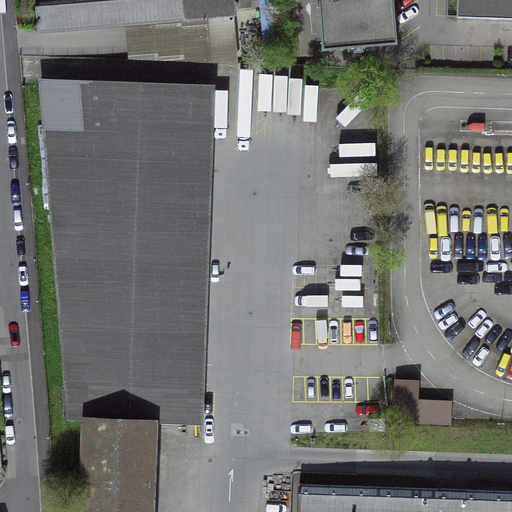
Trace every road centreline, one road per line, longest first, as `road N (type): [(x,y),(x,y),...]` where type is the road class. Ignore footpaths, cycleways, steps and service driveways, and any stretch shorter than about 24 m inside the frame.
road 1 (residential): [(0,169),(28,511)]
road 2 (unknown): [(254,355),(425,352)]
